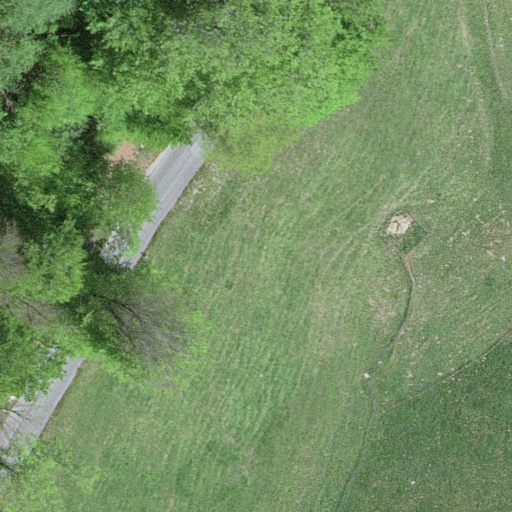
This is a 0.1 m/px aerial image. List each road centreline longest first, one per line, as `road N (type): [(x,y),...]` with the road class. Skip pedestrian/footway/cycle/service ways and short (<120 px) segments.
road 1 (tertiary): [(295,0),(256,67),(124,245),(0,463)]
road 2 (track): [(476,0),(511,195)]
